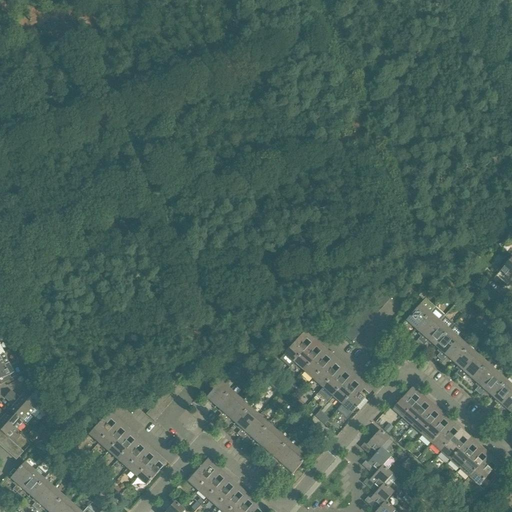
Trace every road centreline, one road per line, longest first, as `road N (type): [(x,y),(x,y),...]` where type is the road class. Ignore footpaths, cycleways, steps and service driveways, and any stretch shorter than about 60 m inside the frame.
road 1 (residential): [(384,394),(403,374),(418,375),(501,449)]
road 2 (residential): [(181,464),(207,444),(283,508)]
